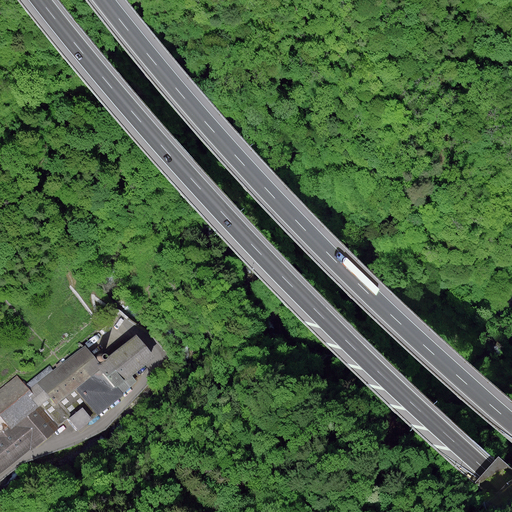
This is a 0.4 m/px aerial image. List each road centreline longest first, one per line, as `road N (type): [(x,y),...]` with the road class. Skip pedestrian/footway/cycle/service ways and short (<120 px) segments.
road 1 (motorway): [(39,0),(269,264),(511,494)]
road 2 (motorway): [(511,422),(269,191),(104,0)]
